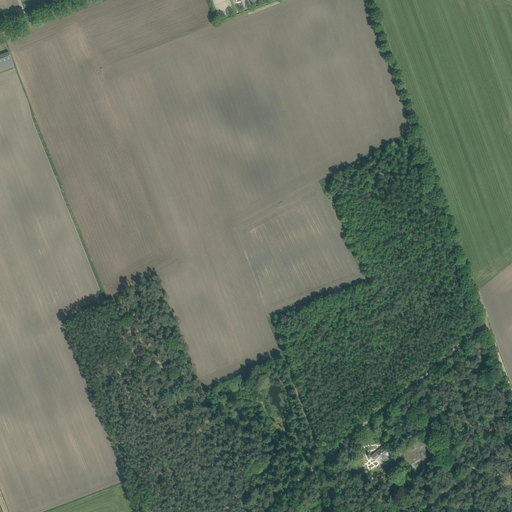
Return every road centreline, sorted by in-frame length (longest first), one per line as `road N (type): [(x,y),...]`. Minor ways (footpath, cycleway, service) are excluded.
road 1 (track): [(368,0),(511,398)]
road 2 (track): [(259,511),(484,324)]
